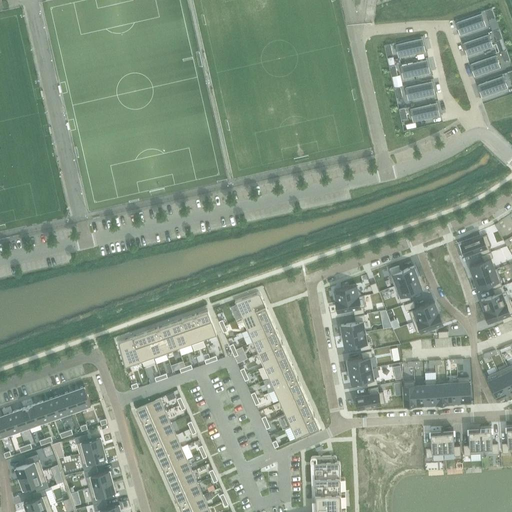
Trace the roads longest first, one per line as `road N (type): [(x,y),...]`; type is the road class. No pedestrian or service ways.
road 1 (residential): [(511,414),(347,425),(309,275),(511,198)]
road 2 (residential): [(0,261),(387,176),(482,131)]
road 3 (residential): [(0,388),(95,354),(145,511)]
road 4 (residential): [(482,131),(447,26),(354,33)]
